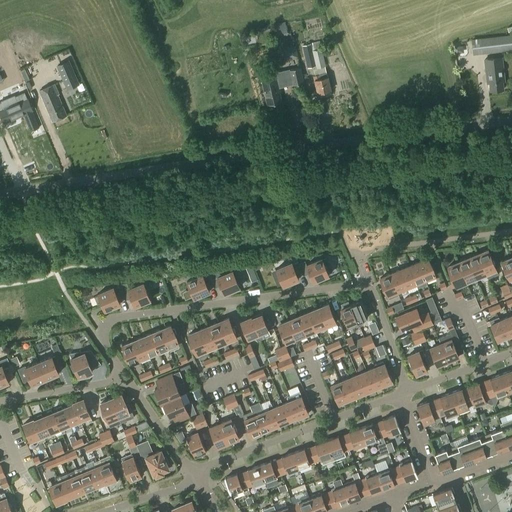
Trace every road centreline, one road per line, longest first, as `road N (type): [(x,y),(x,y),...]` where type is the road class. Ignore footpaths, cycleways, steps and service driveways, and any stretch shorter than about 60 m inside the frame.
road 1 (unclassified): [(511,120),(0,193)]
road 2 (residential): [(123,374),(101,337),(107,319),(351,285),(375,297),(404,392)]
road 3 (residential): [(191,470),(404,392)]
road 4 (residential): [(0,401),(123,374)]
